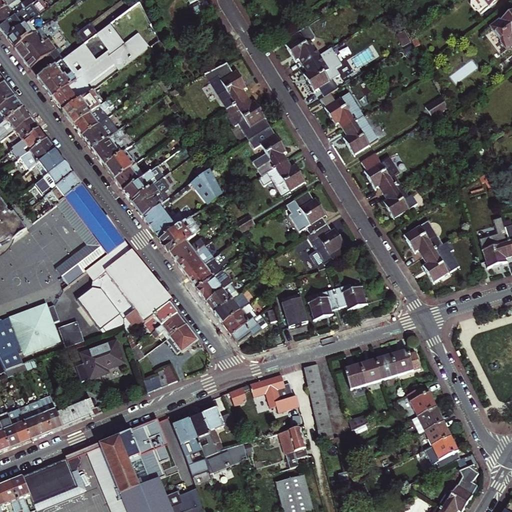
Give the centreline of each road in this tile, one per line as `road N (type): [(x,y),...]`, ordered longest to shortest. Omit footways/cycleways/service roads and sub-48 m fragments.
road 1 (residential): [(0,53),(239,372)]
road 2 (residential): [(422,319),(226,0)]
road 3 (residential): [(239,372),(0,470)]
road 4 (residential): [(422,319),(239,372)]
road 5 (residential): [(422,319),(484,437),(510,457)]
